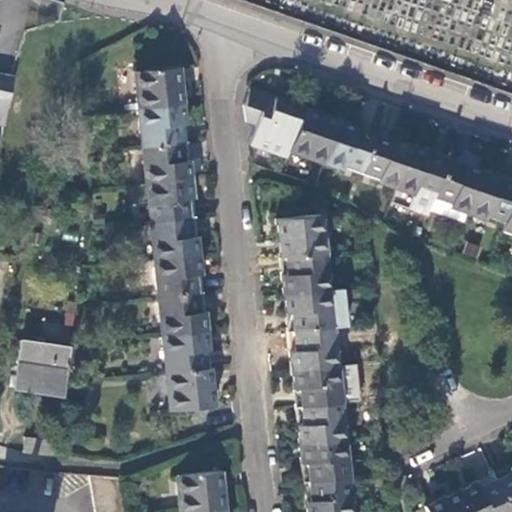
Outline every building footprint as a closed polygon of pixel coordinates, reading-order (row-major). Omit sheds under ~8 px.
[(132,77),(136,109),(179,104),(176,72),(132,77)] [(335,120),(270,98),(261,121),(268,124),(293,133),(287,148),(321,160),(335,120)] [(179,104),(136,109),(140,146),(183,142),(179,104)] [(371,133),(335,120),(321,160),(357,173),(371,133)] [(274,143),(287,148),(293,133),(268,124),(274,143)] [(406,145),(371,133),(357,173),(393,185),(406,145)] [(183,142),(140,146),(144,184),(188,179),(183,142)] [(442,157),(406,145),(393,185),(428,198),(442,157)] [(478,170),(442,157),(428,198),(464,211),(478,170)] [(511,189),(511,181),(478,170),(464,211),(500,223),(511,190),(511,189)] [(188,179),(144,184),(148,221),(192,217),(188,179)] [(511,190),(500,223),(497,231),(511,235),(511,190)] [(464,211),(428,198),(425,209),(461,222),(464,211)] [(152,260),(196,256),(192,217),(148,221),(152,260)] [(273,222),(277,257),(321,252),(317,218),(273,222)] [(321,252),(277,257),(281,295),(325,290),(321,252)] [(156,297),(200,292),(196,256),(152,260),(156,297)] [(325,290),(281,295),(284,332),(329,327),(325,290)] [(160,335),(204,330),(200,292),(156,297),(160,335)] [(329,327),(284,332),(288,370),(333,365),(329,327)] [(164,372),(208,367),(204,330),(160,335),(164,372)] [(26,364),(23,383),(59,389),(66,345),(25,338),(21,364),(26,364)] [(337,402),(345,401),(349,395),(346,367),(344,364),(333,365),(337,402)] [(333,365),(288,370),(292,406),(337,402),(333,365)] [(213,411),(208,367),(164,372),(169,416),(213,411)] [(337,402),(292,406),(296,445),(341,440),(337,402)] [(22,437),(20,451),(50,454),(51,439),(22,437)] [(341,440),(296,445),(300,483),(346,479),(341,440)] [(511,511),(511,463),(489,474),(505,511),(511,511)] [(505,511),(489,474),(454,490),(463,511),(505,511)] [(178,511),(191,511),(223,509),(220,475),(175,478),(178,511)] [(122,511),(118,479),(86,476),(91,511),(122,511)] [(349,511),(346,479),(300,483),(303,511),(349,511)] [(463,511),(454,490),(423,504),(426,511),(463,511)]
